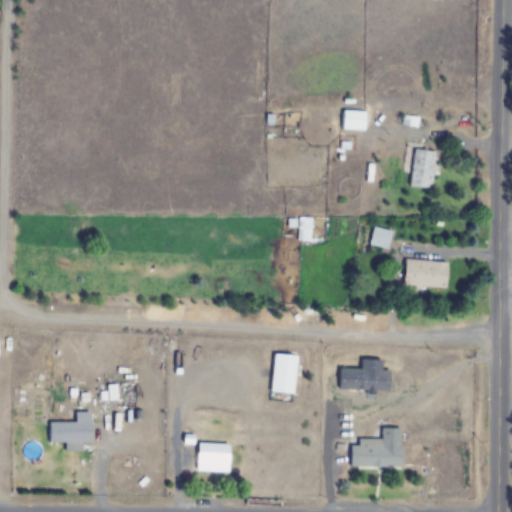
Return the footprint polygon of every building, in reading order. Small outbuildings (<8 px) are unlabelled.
[(341,130),(368,130),(368,111),(341,111),(341,130)] [(433,189),(438,151),(415,148),(409,186),(433,189)] [(393,231),(376,226),(371,243),(387,248),(393,231)] [(403,284),(448,287),(449,262),(405,259),(403,284)] [(270,392),(298,394),(300,354),(273,353),(270,392)] [(91,422),(47,422),(47,442),(91,442),(91,422)] [(349,467),(401,467),(401,427),(381,427),(381,445),(349,445),(349,467)] [(196,470),(230,470),(230,444),(196,444),(196,470)]
